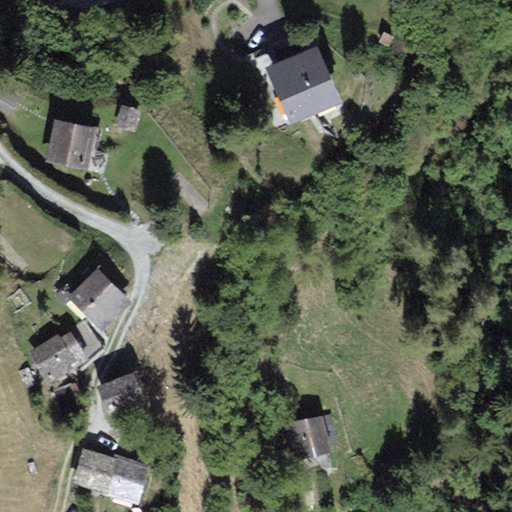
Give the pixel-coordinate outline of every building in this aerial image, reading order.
[(313,100),(296,49),(254,63),(272,114),(313,100)] [(112,120),(125,122),(127,110),(114,108),(112,120)] [(83,161),(87,129),(52,124),(47,157),(83,161)] [(112,304),(82,271),(56,299),(86,333),(112,304)] [(71,363),(56,333),(20,353),(34,382),(71,363)] [(125,403),(113,375),(86,387),(83,417),(125,403)] [(70,383),(53,390),(64,420),(82,413),(70,383)] [(321,417),(310,419),(273,427),(282,465),(316,458),(315,447),(327,445),(321,417)] [(126,469),(68,450),(53,488),(116,508),(126,469)]
